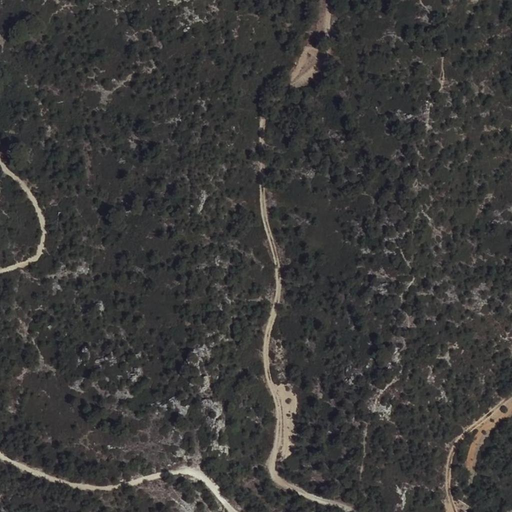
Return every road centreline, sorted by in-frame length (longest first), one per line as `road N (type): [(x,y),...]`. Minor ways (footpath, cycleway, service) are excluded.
road 1 (track): [(353,511),(274,473),(281,398),(263,346),(280,290),(264,199),(263,121),(270,98),(313,54),(323,0)]
road 2 (track): [(241,511),(206,474),(171,468),(100,482),(0,449)]
road 3 (track): [(0,271),(44,241),(40,194),(0,148)]
road 4 (track): [(454,511),(447,475),(458,437),(511,394)]
